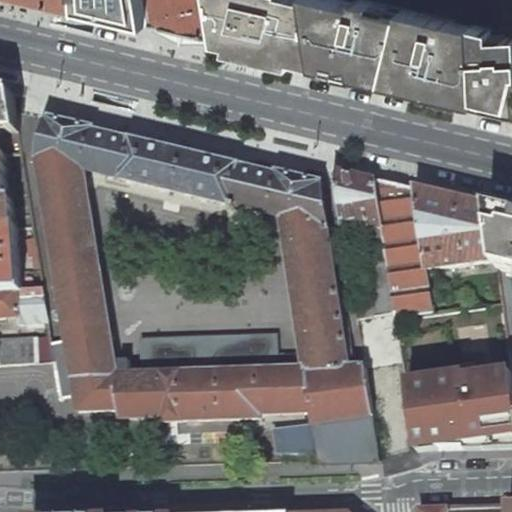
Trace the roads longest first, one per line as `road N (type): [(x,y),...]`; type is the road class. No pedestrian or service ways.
road 1 (primary): [(511,170),(0,46)]
road 2 (unclassified): [(0,498),(400,487)]
